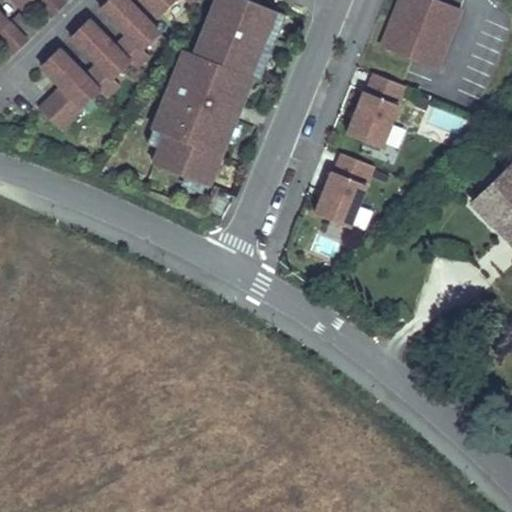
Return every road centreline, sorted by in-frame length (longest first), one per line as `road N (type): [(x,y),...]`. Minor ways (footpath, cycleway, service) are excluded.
road 1 (residential): [(511,488),(384,368),(226,265)]
road 2 (residential): [(226,265),(332,8)]
road 3 (residential): [(226,265),(0,168)]
